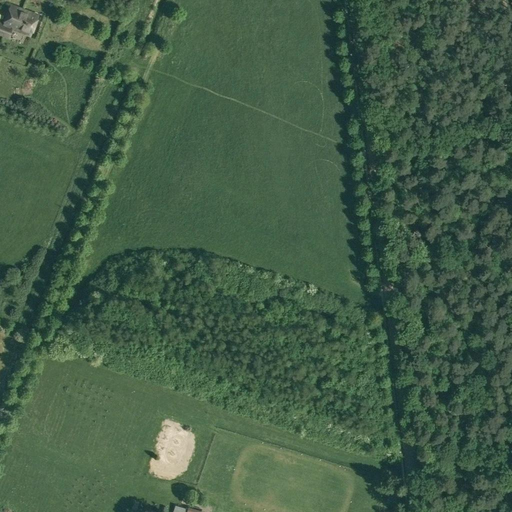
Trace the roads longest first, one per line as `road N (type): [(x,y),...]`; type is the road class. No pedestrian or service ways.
road 1 (track): [(416,511),(372,168)]
road 2 (track): [(370,149),(352,0)]
road 3 (track): [(370,149),(511,126)]
